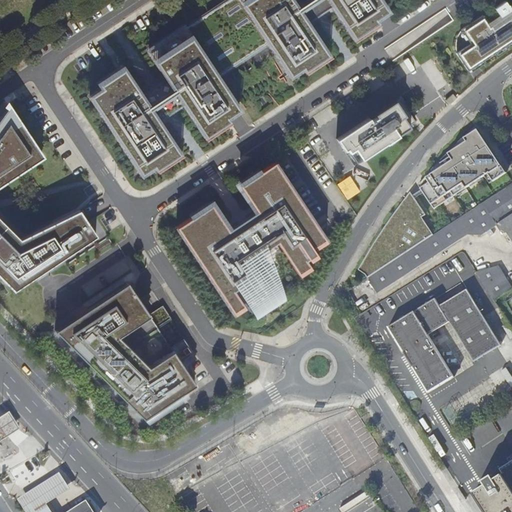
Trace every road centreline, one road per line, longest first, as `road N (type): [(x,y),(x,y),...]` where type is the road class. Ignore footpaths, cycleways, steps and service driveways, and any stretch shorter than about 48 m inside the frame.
road 1 (secondary): [(0,336),(102,445),(131,460),(160,459),(296,380)]
road 2 (residential): [(316,341),(320,300),(375,207),(440,128),(511,65)]
road 3 (unclassified): [(132,511),(0,368)]
road 4 (secondary): [(343,375),(371,394),(444,511)]
